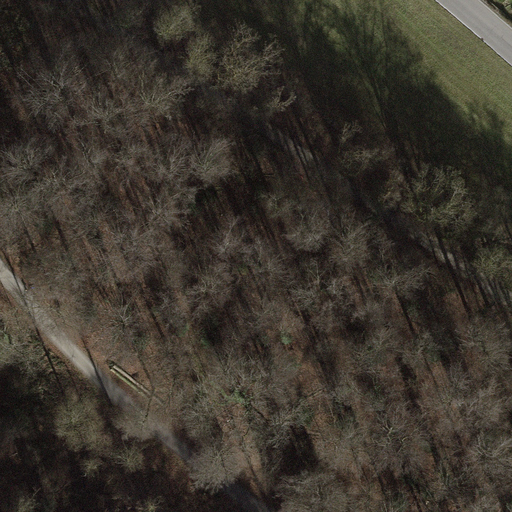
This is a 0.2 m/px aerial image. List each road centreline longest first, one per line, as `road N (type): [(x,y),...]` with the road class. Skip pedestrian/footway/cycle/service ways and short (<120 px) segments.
road 1 (track): [(511,285),(103,0)]
road 2 (track): [(0,263),(68,363),(259,511)]
